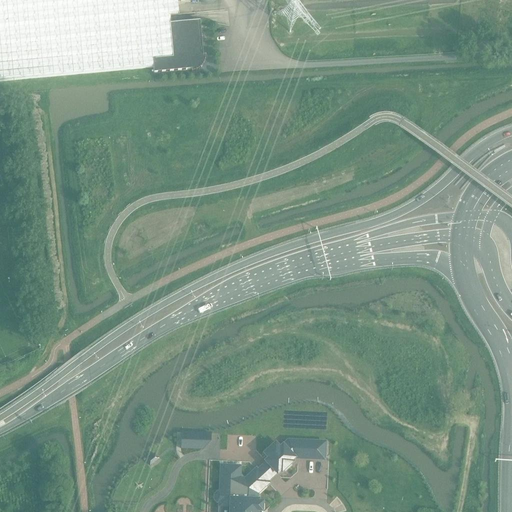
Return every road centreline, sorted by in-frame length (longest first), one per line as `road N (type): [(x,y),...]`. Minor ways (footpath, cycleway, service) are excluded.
road 1 (secondary): [(511,129),(412,204),(258,257),(153,309),(0,417)]
road 2 (secondary): [(0,429),(167,323),(299,265)]
road 3 (unclassified): [(511,49),(262,64),(243,53),(238,1)]
road 4 (unknown): [(57,345),(37,92)]
road 5 (secondary): [(299,265),(401,225),(466,213)]
road 6 (secondary): [(299,265),(422,258),(463,274)]
road 7 (secondary): [(299,265),(460,238)]
